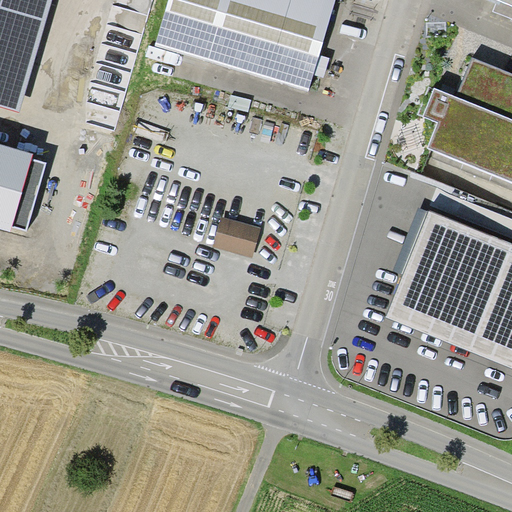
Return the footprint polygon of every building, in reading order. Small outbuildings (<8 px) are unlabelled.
[(335,0),(168,0),(155,45),(309,91),(335,0)] [(511,0),(492,0),(511,7),(507,16),(511,18),(511,0)] [(458,99),(433,89),(421,118),(437,124),(427,151),(511,184),(511,75),(473,60),(458,99)] [(511,241),(430,209),(386,315),(511,365),(511,241)] [(261,228),(221,216),(212,246),(252,258),(261,228)]
